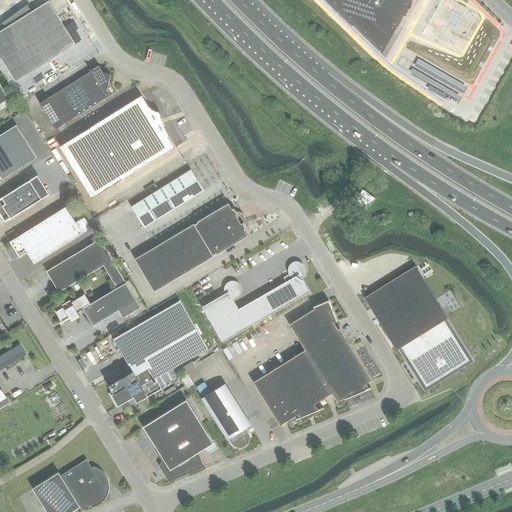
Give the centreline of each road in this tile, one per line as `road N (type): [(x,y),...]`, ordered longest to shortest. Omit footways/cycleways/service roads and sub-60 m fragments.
road 1 (unclassified): [(158,501),(386,406),(398,382),(293,211),(241,182),(182,89),(122,60),(79,0)]
road 2 (unclassified): [(158,501),(138,488),(0,263)]
road 3 (trunk): [(204,0),(388,158)]
road 4 (trunk): [(511,206),(393,131),(330,80)]
road 5 (trunk): [(511,178),(442,148),(330,80)]
road 6 (trunk): [(388,158),(511,272)]
road 7 (trunk): [(388,158),(511,230)]
